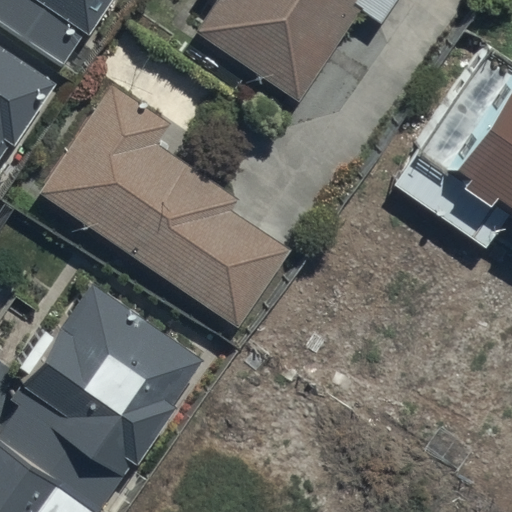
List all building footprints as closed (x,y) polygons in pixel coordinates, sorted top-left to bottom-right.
[(0,0),(0,13),(55,51),(79,16),(55,0),(0,0)] [(55,0),(79,16),(89,0),(55,0)] [(199,0),(186,20),(290,89),(349,0),(199,0)] [(504,210),(511,214),(511,46),(480,28),(407,154),(388,186),(486,242),(504,210)] [(0,135),(45,69),(0,38),(0,135)] [(85,106),(36,179),(235,311),(283,238),(145,146),(168,111),(108,71),(85,106)] [(90,511),(201,349),(85,272),(0,397),(0,511),(90,511)]
